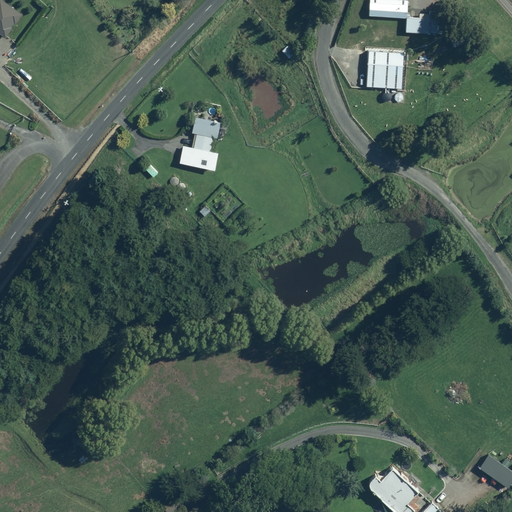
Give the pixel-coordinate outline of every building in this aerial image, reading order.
[(0,0),(0,37),(3,39),(21,14),(2,0),(0,0)] [(366,0),(365,15),(403,17),(402,31),(436,33),(437,17),(406,15),(406,0),(366,0)] [(178,144),(174,161),(212,168),(215,151),(209,149),(212,136),(215,137),(219,119),(192,114),(189,130),(193,131),(190,147),(178,144)] [(511,471),(486,453),(477,466),(506,486),(511,477),(511,471)] [(377,478),(371,473),(370,473),(370,474),(369,474),(369,475),(368,475),(367,476),(367,477),(366,477),(366,478),(366,479),(365,480),(365,481),(365,482),(365,483),(365,484),(365,485),(365,486),(366,487),(366,488),(367,489),(367,490),(368,490),(368,491),(392,511),(433,511),(439,506),(388,464),(377,478)]
